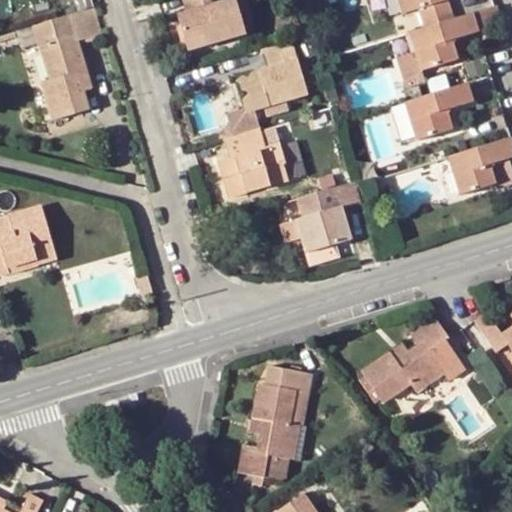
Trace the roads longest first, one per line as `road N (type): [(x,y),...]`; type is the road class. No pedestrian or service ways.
road 1 (residential): [(116,0),(213,333)]
road 2 (residential): [(511,245),(213,333)]
road 3 (residential): [(183,342),(137,196),(0,161)]
road 4 (residential): [(183,342),(15,397)]
